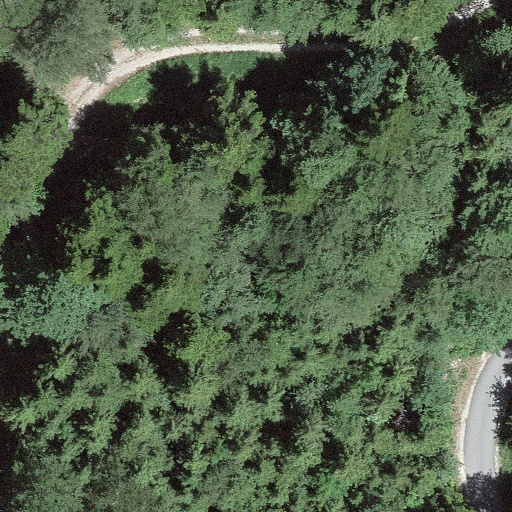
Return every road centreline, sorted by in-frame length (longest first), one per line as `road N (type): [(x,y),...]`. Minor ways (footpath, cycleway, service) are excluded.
road 1 (track): [(476,0),(417,30),(322,43),(202,40),(124,54),(76,108),(0,280)]
road 2 (track): [(490,511),(478,469),(484,417),(511,357)]
